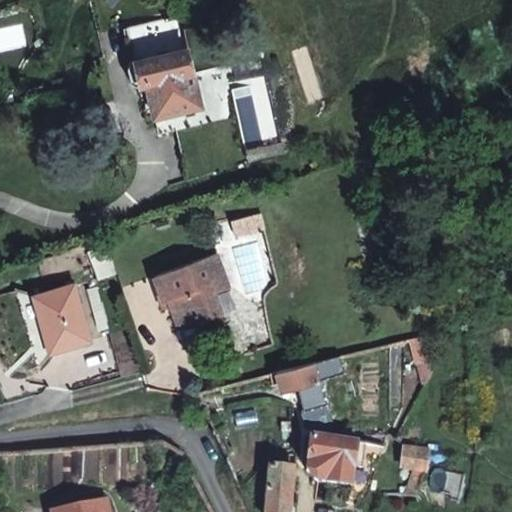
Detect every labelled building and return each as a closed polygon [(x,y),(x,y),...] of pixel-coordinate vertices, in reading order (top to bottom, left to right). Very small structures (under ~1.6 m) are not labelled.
[(128,44),(185,31),(182,17),(124,29),(128,44)] [(218,24),(185,31),(189,49),(194,73),(227,67),(218,24)] [(128,44),(132,62),(189,49),(185,31),(128,44)] [(194,73),(189,49),(132,62),(128,68),(132,84),(140,87),(147,86),(154,118),(173,113),(201,106),(194,73)] [(173,113),(154,118),(157,135),(177,131),(173,113)] [(262,214),(234,222),(239,239),(267,231),(262,214)] [(169,295),(170,300),(176,321),(195,317),(196,321),(219,315),(213,293),(228,289),(218,254),(154,272),(162,298),(169,295)] [(150,273),(159,303),(170,300),(169,295),(162,298),(154,272),(150,273)] [(36,297),(50,353),(90,342),(75,286),(36,297)] [(234,311),(228,289),(213,293),(219,315),(234,311)] [(277,372),(279,381),(281,389),(319,378),(315,362),(277,372)] [(271,383),(279,381),(277,372),(269,375),(271,383)] [(312,436),(308,460),(327,464),(325,480),(350,484),(356,442),(312,436)] [(428,453),(404,449),(400,468),(425,473),(428,453)] [(325,480),(327,464),(308,460),(308,469),(311,475),(317,479),(318,479),(325,480)] [(287,511),(291,468),(270,467),(267,511),(287,511)] [(109,511),(107,498),(54,510),(54,511),(109,511)]
